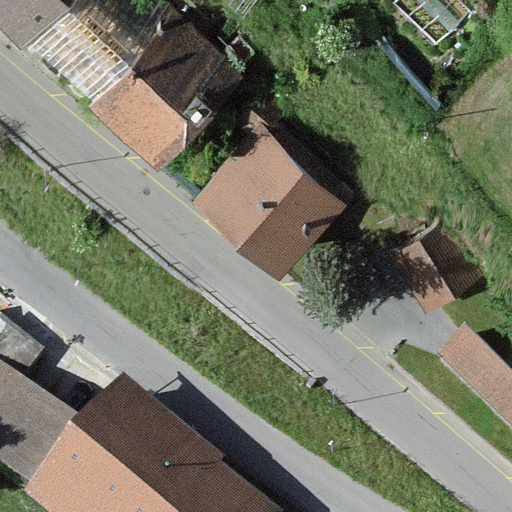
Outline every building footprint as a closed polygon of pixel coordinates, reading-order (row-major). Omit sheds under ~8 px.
[(0,0),(0,33),(7,40),(0,47),(0,52),(60,109),(70,100),(138,164),(226,72),(161,10),(164,7),(156,0),(0,0)] [(339,211),(250,125),(176,201),(265,287),(339,211)] [(420,241),(384,265),(418,317),(455,294),(420,241)] [(254,511),(104,386),(66,431),(16,389),(39,361),(0,327),(0,487),(10,496),(0,507),(5,511),(254,511)] [(511,395),(457,346),(431,376),(511,447),(511,395)]
